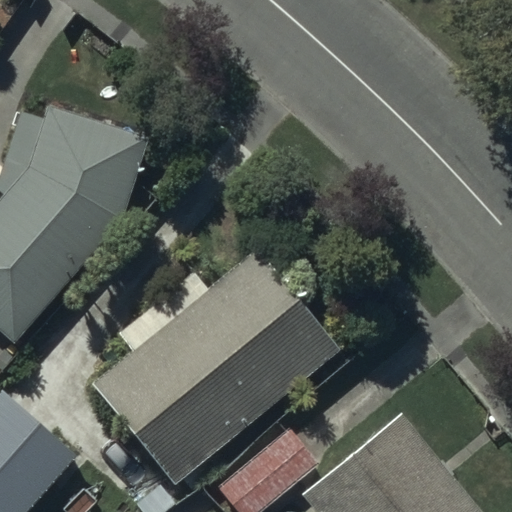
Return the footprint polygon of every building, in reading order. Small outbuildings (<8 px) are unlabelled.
[(125,221),(147,145),(46,111),(43,120),(21,113),(0,183),(0,198),(4,203),(0,207),(0,337),(13,349),(125,221)] [(176,493),(339,356),(252,254),(207,292),(192,274),(116,338),(130,354),(88,389),(176,493)] [(3,392),(0,394),(0,511),(30,511),(78,457),(3,392)] [(478,511),(401,417),(301,498),(312,511),(478,511)] [(265,511),(319,466),(290,432),(216,494),(231,511),(265,511)]
